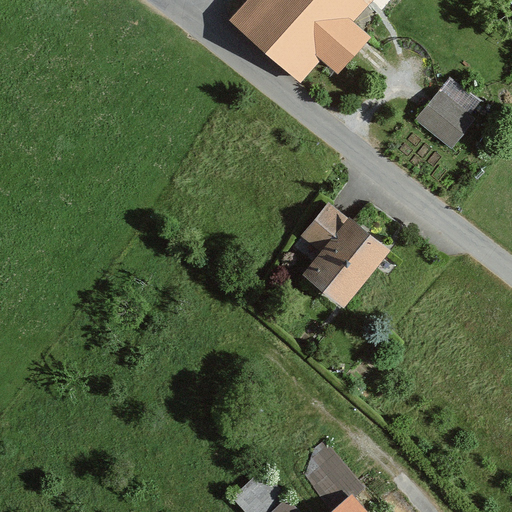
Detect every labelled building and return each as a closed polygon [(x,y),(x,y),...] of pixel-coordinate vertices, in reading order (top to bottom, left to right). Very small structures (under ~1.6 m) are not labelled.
[(250,0),(232,21),(304,84),(323,62),(339,75),(372,37),(359,26),(381,0),(250,0)] [(483,111),(447,85),(419,124),(455,150),(483,111)] [(390,248),(332,204),(307,236),(325,250),(305,277),(345,307),(390,248)] [(337,506),(349,491),(336,481),(324,496),(337,506)] [(367,511),(358,499),(340,511),(367,511)]
